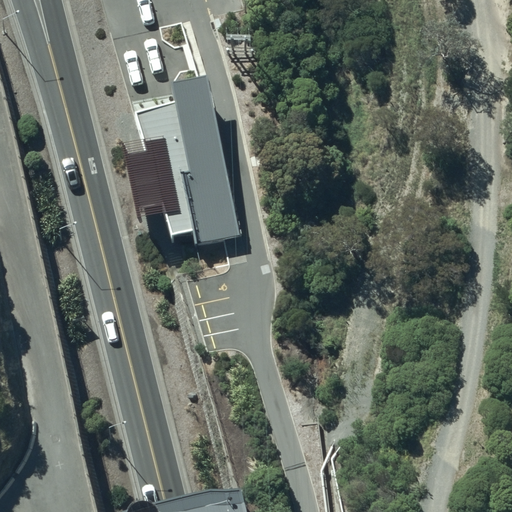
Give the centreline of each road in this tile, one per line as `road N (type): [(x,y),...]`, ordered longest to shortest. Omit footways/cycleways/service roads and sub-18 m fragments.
road 1 (trunk): [(169,511),(37,0)]
road 2 (track): [(478,0),(483,261),(437,511)]
